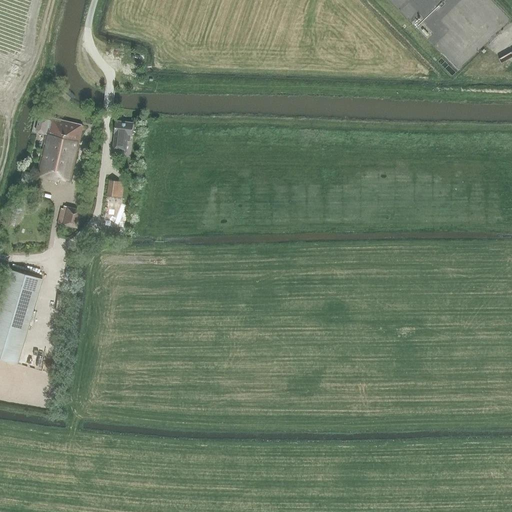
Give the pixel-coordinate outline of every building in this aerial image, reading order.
[(37,133),(45,135),(48,120),(40,118),(37,120),(35,130),(37,133)] [(70,183),(83,126),(50,118),(47,130),(36,177),(60,183),(61,181),(70,183)] [(114,133),(115,134),(113,150),(127,152),(128,141),(130,142),(132,123),(115,121),(114,133)] [(33,174),(22,171),(21,178),(31,180),(33,174)] [(118,180),(109,179),(107,195),(116,196),(118,180)] [(22,207),(20,204),(17,203),(16,203),(13,204),(10,207),(10,211),(12,214),(16,215),(20,214),(22,212),(22,207)] [(77,229),(82,210),(67,207),(62,225),(77,229)] [(8,269),(0,297),(0,358),(18,364),(43,279),(8,269)]
